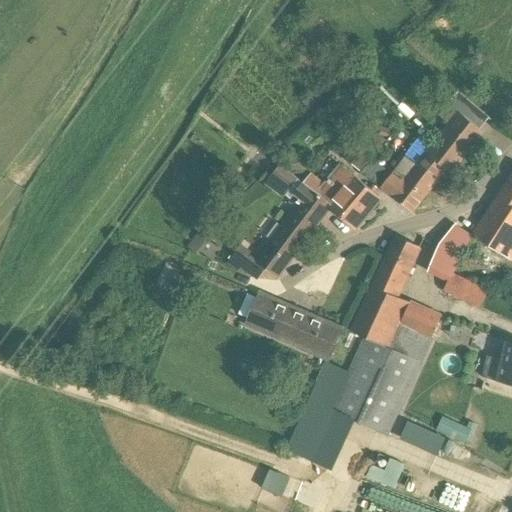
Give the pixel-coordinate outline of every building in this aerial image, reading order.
[(448,106),(480,131),(491,117),(459,93),(448,106)] [(381,189),(413,213),(446,170),(451,174),(483,133),(480,131),(448,106),(446,105),(437,117),(448,125),(414,170),(403,161),(381,189)] [(307,154),(288,158),(291,173),(310,170),(307,154)] [(288,193),(302,203),(256,263),(238,249),(228,262),(239,270),(241,267),(258,280),(266,270),(277,278),(329,208),(332,205),(305,183),(280,166),(266,184),(284,198),(288,193)] [(332,205),(329,208),(354,229),(380,197),(344,167),(327,187),(311,174),(305,183),(332,205)] [(511,176),(472,237),(511,261),(511,176)] [(196,255),(199,251),(207,240),(198,233),(187,248),(196,255)] [(371,342),(376,344),(390,350),(412,304),(397,297),(421,248),(396,236),(351,333),(371,342)] [(480,307),(487,291),(458,278),(460,272),(453,269),(459,255),(439,246),(429,271),(448,280),(443,290),(480,307)] [(161,285),(170,288),(178,269),(170,265),(161,285)] [(247,329),(327,364),(341,331),(260,296),(247,329)] [(412,304),(390,350),(420,365),(442,318),(412,304)] [(352,368),(358,371),(337,415),(342,417),(386,437),(420,365),(390,350),(376,344),(371,342),(351,333),(343,350),(358,356),(352,368)] [(511,346),(509,346),(505,364),(489,361),(484,382),(511,388),(511,346)] [(438,429),(467,443),(474,428),(445,415),(438,429)] [(400,440),(438,456),(446,439),(408,422),(400,440)] [(399,487),(407,464),(396,460),(392,470),(375,464),(370,476),(399,487)] [(269,469),(265,489),(289,495),(294,475),(269,469)]
